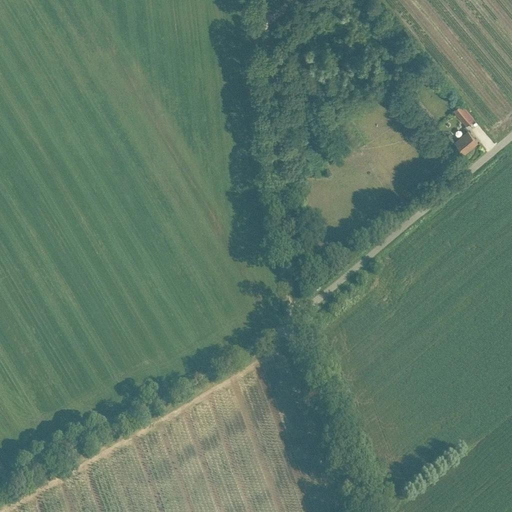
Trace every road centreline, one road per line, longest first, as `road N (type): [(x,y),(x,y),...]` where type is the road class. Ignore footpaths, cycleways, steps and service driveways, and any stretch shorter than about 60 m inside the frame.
road 1 (unclassified): [(0,495),(290,328)]
road 2 (track): [(290,328),(263,19)]
road 3 (unclassified): [(290,328),(511,136)]
road 4 (unclassified): [(359,511),(290,328)]
